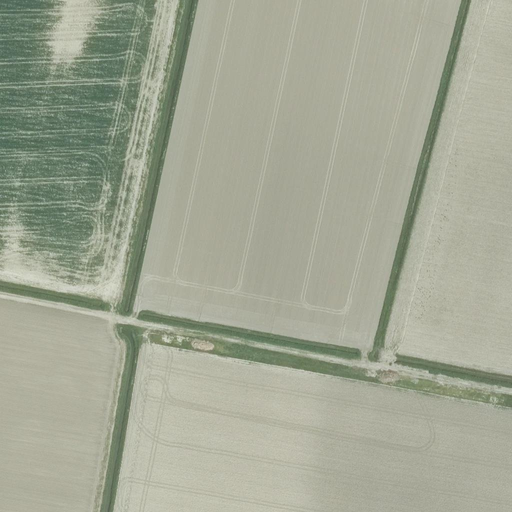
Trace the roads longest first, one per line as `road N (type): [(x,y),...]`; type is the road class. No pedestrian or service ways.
road 1 (track): [(511,395),(0,297)]
road 2 (track): [(93,511),(121,345),(115,321)]
